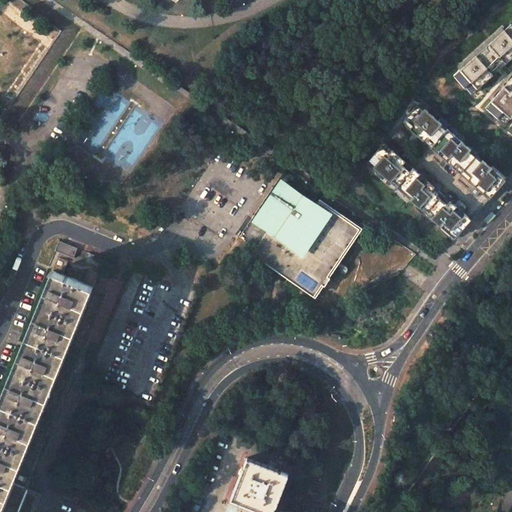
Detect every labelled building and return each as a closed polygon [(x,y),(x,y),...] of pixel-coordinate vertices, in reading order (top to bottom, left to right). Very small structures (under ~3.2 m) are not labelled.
[(511,23),(454,74),(465,86),(472,80),(478,87),(511,56),(511,23)] [(511,76),(486,107),(506,124),(511,116),(511,76)] [(472,93),(478,87),(472,80),(465,86),(472,93)] [(418,104),(368,162),(450,234),(456,227),(461,232),(495,192),(500,186),(495,181),(501,175),(418,104)] [(328,276),(360,228),(320,201),(313,211),(299,201),(300,199),(283,187),(261,220),(270,227),(253,252),(316,294),(322,284),(325,286),(330,278),(328,276)] [(55,251),(73,258),(77,248),(59,241),(55,251)] [(88,252),(84,262),(100,269),(104,259),(88,252)] [(53,271),(62,275),(68,261),(59,257),(53,271)] [(425,274),(428,270),(420,265),(417,269),(425,274)] [(83,283),(92,286),(97,273),(88,269),(83,283)] [(53,271),(40,304),(79,319),(92,286),(83,283),(62,275),(53,271)] [(40,304),(27,337),(66,352),(79,319),(40,304)] [(27,337),(14,369),(53,385),(66,352),(27,337)] [(14,369),(1,402),(40,418),(53,385),(14,369)] [(1,402),(0,404),(0,439),(26,450),(40,418),(1,402)] [(0,439),(0,477),(13,483),(26,450),(0,439)] [(247,458),(231,499),(264,511),(273,511),(288,474),(267,466),(247,458)] [(0,477),(0,511),(1,511),(13,483),(0,477)] [(511,489),(506,485),(497,511),(498,511),(507,511),(511,505),(511,489)]
